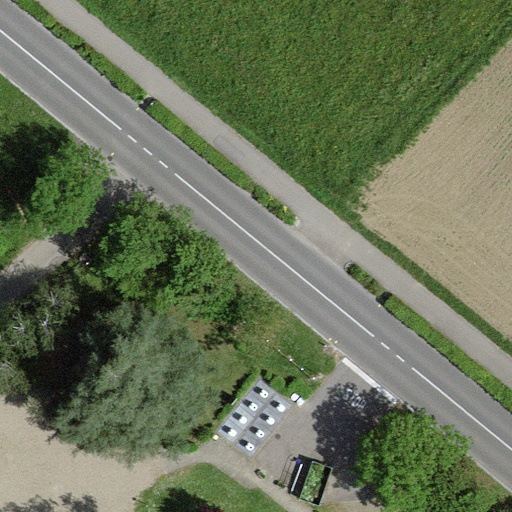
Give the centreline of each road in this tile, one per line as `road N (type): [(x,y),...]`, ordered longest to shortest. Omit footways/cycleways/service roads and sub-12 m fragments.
road 1 (tertiary): [(159,158),(511,447)]
road 2 (unclassified): [(159,158),(0,296)]
road 3 (tertiary): [(0,27),(159,158)]
